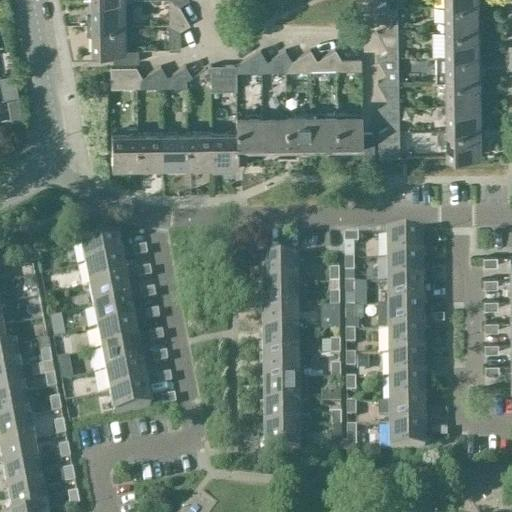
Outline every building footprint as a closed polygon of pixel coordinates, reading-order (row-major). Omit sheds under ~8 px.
[(124,23),(123,0),(89,0),(89,14),(85,15),(86,24),(124,23)] [(188,22),(178,5),(175,0),(166,0),(167,23),(175,23),(178,28),(188,22)] [(382,0),(374,5),(385,24),(389,30),(396,30),(396,5),(389,5),(385,0),(382,0)] [(476,3),(441,4),(442,29),(480,28),(480,19),(476,19),(476,3)] [(125,48),(124,23),(86,24),(86,33),(90,33),(90,49),(112,49),(112,61),(138,61),(137,48),(125,48)] [(175,23),(167,23),(167,48),(179,48),(179,31),(178,28),(175,23)] [(389,30),(385,24),(374,30),(385,48),(389,54),(397,54),(396,30),(389,30)] [(481,37),(480,28),(442,29),(442,54),(477,53),(477,37),(481,37)] [(334,47),(316,58),(309,62),(309,69),(334,68),(334,62),(340,58),(334,47)] [(235,70),(260,70),(260,63),(266,59),(259,48),(234,63),(235,70)] [(260,70),(285,69),(285,63),(291,59),(284,48),(266,59),(260,63),(260,70)] [(285,69),(309,69),(309,62),(316,58),(309,48),(291,59),(285,63),(285,69)] [(375,55),(386,73),(391,80),(397,80),(397,54),(389,54),(385,48),(375,55)] [(435,79),(442,79),(482,78),(481,69),(477,69),(477,53),(442,54),(434,54),(435,79)] [(334,62),(334,68),(360,68),(359,56),(342,56),(340,58),(334,62)] [(184,63),(166,75),(160,78),(160,85),(185,85),(185,77),(191,74),(184,63)] [(222,64),(223,89),(235,88),(235,70),(234,63),(222,64)] [(136,79),(136,86),(160,85),(160,78),(166,75),(160,64),(142,75),(136,79)] [(210,89),(223,89),(222,64),(209,64),(210,89)] [(110,86),(136,86),(136,79),(142,75),(135,65),(110,65),(110,86)] [(375,80),(387,98),(391,105),(397,105),(397,80),(391,80),(386,73),(375,80)] [(482,78),(442,79),(443,103),(478,103),(477,87),(482,87),(482,78)] [(391,105),(387,98),(376,105),(387,123),(391,129),(398,129),(397,105),(391,105)] [(478,118),(478,103),(443,103),(443,128),(481,128),(481,118),(478,118)] [(335,111),(335,150),(345,150),(345,145),(360,145),(360,156),(373,155),(372,130),(361,130),(360,110),(335,111)] [(310,111),(285,112),(286,150),(295,150),(294,146),(310,146),(310,111)] [(335,111),(310,111),(310,146),(326,146),(326,150),(335,150),(335,111)] [(245,147),(261,147),(260,112),(234,112),(235,128),(236,128),(236,151),(245,151),(245,147)] [(277,150),(286,150),(285,112),(260,112),(261,147),(277,147),(277,150)] [(407,123),(412,139),(428,133),(423,118),(407,123)] [(398,155),(398,129),(391,129),(387,123),(376,130),(376,155),(398,155)] [(235,128),(211,129),(211,164),(227,164),(227,167),(237,167),(236,151),(236,128),(235,128)] [(481,128),(443,128),(435,129),(436,139),(444,138),(444,155),(478,154),(478,137),(482,137),(481,128)] [(161,129),(136,130),(136,169),(146,169),(145,165),(161,165),(161,129)] [(186,129),(161,129),(161,165),(177,164),(177,168),(187,168),(186,129)] [(211,129),(186,129),(187,168),(196,168),(196,164),(211,164),(211,129)] [(127,169),(136,169),(136,130),(111,130),(111,166),(127,165),(127,169)] [(343,236),(343,244),(357,244),(357,235),(343,236)] [(385,235),(386,260),(420,259),(420,235),(385,235)] [(80,246),(84,268),(120,261),(116,239),(80,246)] [(146,256),(144,248),(131,250),(133,259),(146,256)] [(482,255),(483,264),(496,264),(496,255),(482,255)] [(386,260),(386,284),(420,283),(420,259),(386,260)] [(260,261),(261,285),(295,284),(295,260),(260,261)] [(353,260),(344,260),(344,274),(353,274),(353,260)] [(120,261),(84,268),(88,289),(125,282),(120,261)] [(57,263),(58,272),(80,271),(80,262),(57,263)] [(150,278),(148,269),(135,271),(137,280),(150,278)] [(337,284),(337,271),(328,271),(328,284),(337,284)] [(496,276),(483,277),(483,285),(496,285),(496,276)] [(88,289),(92,310),(129,303),(125,282),(88,289)] [(386,284),(386,308),(421,307),(420,283),(386,284)] [(295,284),(261,285),(261,309),(295,309),(295,284)] [(353,284),(344,284),(344,298),(354,298),(353,284)] [(154,299),(153,290),(140,293),(141,301),(154,299)] [(338,308),(338,294),(329,295),(329,308),(338,308)] [(496,298),(483,298),(483,307),(496,307),(496,298)] [(129,303),(92,310),(96,332),(133,325),(129,303)] [(53,308),(56,330),(67,329),(64,306),(53,308)] [(421,307),(386,308),(387,332),(421,331),(421,307)] [(354,308),(344,308),(344,322),(345,332),(354,332),(357,332),(357,322),(354,322),(354,308)] [(296,333),(295,309),(261,309),(261,333),(296,333)] [(158,320),(157,311),(144,314),(145,323),(158,320)] [(338,332),(338,318),(329,319),(329,332),(338,332)] [(496,320),(483,320),(483,329),(497,329),(496,320)] [(137,346),(133,325),(96,332),(100,353),(137,346)] [(387,332),(387,356),(421,355),(421,331),(387,332)] [(354,332),(345,332),(345,346),(354,346),(354,332)] [(162,341),(161,333),(148,335),(149,344),(162,341)] [(296,333),(261,333),(262,357),(296,357),(296,333)] [(338,356),(338,342),(329,343),(330,356),(338,356)] [(497,342),(483,342),(483,351),(497,351),(497,342)] [(137,346),(100,353),(104,374),(141,367),(137,346)] [(0,350),(0,374),(18,371),(14,347),(4,349),(4,350),(0,350)] [(51,365),(48,352),(40,354),(42,367),(51,365)] [(167,363),(165,354),(152,356),(154,365),(167,363)] [(421,355),(387,356),(387,380),(421,379),(421,355)] [(354,356),(345,356),(345,370),(355,370),(354,356)] [(296,381),(296,357),(262,357),(262,382),(296,381)] [(497,363),(484,363),(484,372),(497,372),(497,363)] [(339,380),(339,366),(330,367),(330,380),(339,380)] [(145,388),(141,367),(104,374),(109,395),(145,388)] [(0,374),(0,399),(23,395),(18,371),(0,374)] [(171,384),(169,375),(156,378),(158,386),(171,384)] [(55,389),(53,376),(44,377),(47,390),(55,389)] [(422,403),(421,379),(387,380),(388,404),(422,403)] [(355,380),(345,380),(345,394),(355,394),(355,380)] [(297,405),(296,381),(262,382),(263,406),(297,405)] [(149,410),(145,388),(109,395),(113,417),(149,410)] [(330,391),(330,401),(330,404),(339,404),(339,390),(330,391)] [(0,399),(0,423),(27,418),(23,395),(0,399)] [(173,396),(160,399),(162,408),(175,405),(173,396)] [(49,401),(51,414),(60,412),(57,399),(49,401)] [(422,427),(422,403),(388,404),(388,427),(422,427)] [(355,404),(345,404),(346,418),(355,418),(355,404)] [(297,405),(263,406),(263,430),(297,429),(297,405)] [(340,428),(339,415),(330,415),(331,428),(340,428)] [(0,447),(32,442),(27,418),(0,423),(0,447)] [(65,436),(63,427),(62,423),(53,424),(56,437),(65,436)] [(422,452),(422,427),(388,427),(388,452),(422,452)] [(355,428),(346,428),(346,453),(356,453),(355,428)] [(297,454),(297,429),(263,430),(263,454),(297,454)] [(36,465),(32,442),(0,447),(0,460),(2,472),(36,465)] [(340,444),(326,444),(327,453),(340,453),(340,444)] [(69,459),(67,446),(58,448),(60,461),(69,459)] [(41,488),(36,465),(2,472),(7,495),(41,488)] [(74,483),(71,470),(63,472),(65,485),(74,483)] [(45,511),(41,488),(7,495),(9,511),(45,511)] [(67,495),(70,508),(78,507),(76,494),(67,495)]
